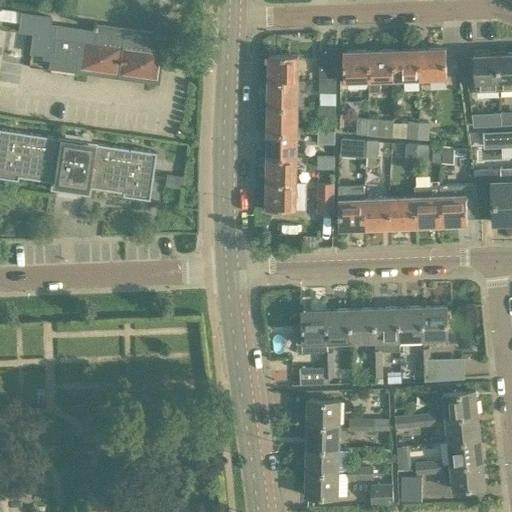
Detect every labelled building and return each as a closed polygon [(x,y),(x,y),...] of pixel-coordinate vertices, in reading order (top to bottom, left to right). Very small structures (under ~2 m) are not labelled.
[(138,0),(137,23),(158,24),(159,0),(138,0)] [(28,54),(49,57),(50,57),(53,38),(79,42),(81,30),(48,25),(49,17),(20,13),(18,24),(32,26),(28,54)] [(50,57),(49,57),(47,69),(156,84),(161,51),(149,50),(151,32),(92,24),(91,32),(81,30),(79,42),(53,38),(50,57)] [(419,48),(419,78),(446,77),(445,47),(419,48)] [(419,48),(393,49),(394,79),(419,78),(419,48)] [(393,49),(368,50),(369,80),(368,93),(379,93),(380,79),(394,79),(393,49)] [(343,80),(369,80),(368,50),(342,51),(343,80)] [(511,52),(498,53),(499,90),(511,89),(511,52)] [(475,91),(499,90),(498,53),(473,54),(475,91)] [(267,80),(296,81),(297,56),(267,55),(267,80)] [(319,82),(335,82),(336,58),(320,58),(319,82)] [(267,80),(266,106),(296,106),(296,81),(267,80)] [(335,94),(335,82),(319,82),(319,94),(335,94)] [(266,106),(266,132),(295,133),(296,106),(266,106)] [(319,119),(325,119),(335,120),(335,108),(319,107),(319,119)] [(501,111),(471,113),(473,125),(501,124),(501,116),(501,111)] [(501,124),(501,126),(511,125),(511,115),(501,116),(501,124)] [(353,135),(365,136),(366,120),(354,119),(353,135)] [(366,120),(365,136),(377,136),(378,120),(366,120)] [(405,138),(417,139),(417,123),(405,122),(405,138)] [(417,123),(417,139),(429,140),(429,124),(417,123)] [(127,149),(94,144),(95,143),(55,137),(55,138),(0,129),(0,178),(15,180),(15,177),(48,182),(47,189),(86,195),(88,187),(120,192),(119,195),(146,199),(154,153),(127,149)] [(511,129),(483,131),(484,146),(511,144),(511,129)] [(266,132),(265,156),(295,157),(295,133),(266,132)] [(334,146),(334,134),(318,133),(318,145),(334,146)] [(353,155),(365,156),(365,140),(353,139),(353,155)] [(365,140),(365,156),(364,167),(376,167),(377,140),(365,140)] [(403,158),(415,159),(417,143),(405,142),(403,158)] [(417,143),(415,159),(427,160),(428,144),(417,143)] [(454,163),(454,146),(441,145),(441,162),(454,163)] [(265,156),(265,182),(295,183),(295,157),(265,156)] [(333,170),(334,158),(318,158),(317,170),(333,170)] [(474,169),(476,184),(478,199),(492,199),(492,223),(511,221),(511,180),(502,180),(501,168),(474,169)] [(294,208),(295,183),(265,182),(264,208),(294,208)] [(332,213),(333,184),(317,183),(316,212),(332,213)] [(464,194),(439,195),(440,224),(465,223),(465,211),(480,211),(478,199),(476,184),(464,184),(464,194)] [(413,193),(413,196),(414,225),(440,224),(439,195),(439,185),(414,186),(413,193)] [(413,196),(388,197),(389,226),(414,225),(413,196)] [(388,197),(363,198),(364,226),(389,226),(388,197)] [(338,227),(364,226),(363,198),(337,198),(338,227)] [(421,307),(422,339),(446,339),(445,306),(421,307)] [(397,307),(373,308),(374,341),(374,351),(380,350),(398,350),(398,340),(397,307)] [(421,307),(397,307),(398,340),(422,339),(421,307)] [(326,309),(327,342),(350,341),(349,308),(326,309)] [(350,341),(374,341),(373,308),(349,308),(350,341)] [(322,352),(322,366),(334,365),(333,352),(327,352),(327,342),(326,309),(302,309),(303,353),(322,352)] [(431,360),(431,359),(430,359),(429,347),(418,348),(418,361),(431,360)] [(380,350),(374,351),(369,351),(369,363),(380,363),(380,350)] [(441,359),(431,359),(431,360),(418,361),(419,373),(424,373),(424,379),(442,378),(441,359)] [(380,363),(369,363),(369,376),(380,376),(380,363)] [(323,378),(329,377),(334,377),(334,365),(322,366),(323,378)] [(329,383),(329,377),(323,378),(322,366),(300,366),(300,384),(329,383)] [(399,382),(398,371),(387,371),(387,382),(399,382)] [(444,419),(477,415),(474,390),(442,394),(444,419)] [(307,423),(339,424),(340,399),(308,399),(307,423)] [(348,424),(361,425),(361,414),(348,413),(348,424)] [(435,413),(422,415),(423,425),(436,424),(435,413)] [(361,414),(361,425),(387,425),(387,415),(361,414)] [(422,415),(410,416),(411,427),(423,425),(422,415)] [(444,419),(447,442),(479,438),(477,415),(444,419)] [(396,428),(411,427),(410,416),(395,418),(396,428)] [(307,423),(306,447),(338,448),(339,424),(307,423)] [(447,442),(449,465),(482,462),(479,438),(447,442)] [(412,468),(411,444),(397,444),(398,469),(412,468)] [(306,447),(305,471),(338,472),(338,448),(306,447)] [(381,451),(381,459),(390,460),(390,447),(381,447),(381,451)] [(428,463),(429,474),(442,472),(441,462),(428,463)] [(485,486),(482,462),(449,465),(452,489),(485,486)] [(416,475),(429,474),(428,463),(415,465),(416,475)] [(347,477),(360,478),(361,467),(347,467),(347,477)] [(361,467),(360,478),(373,478),(374,468),(361,467)] [(337,496),(338,472),(305,471),(305,495),(337,496)] [(422,501),(423,476),(401,476),(401,501),(422,501)] [(392,484),(371,485),(372,504),(393,503),(392,484)]
